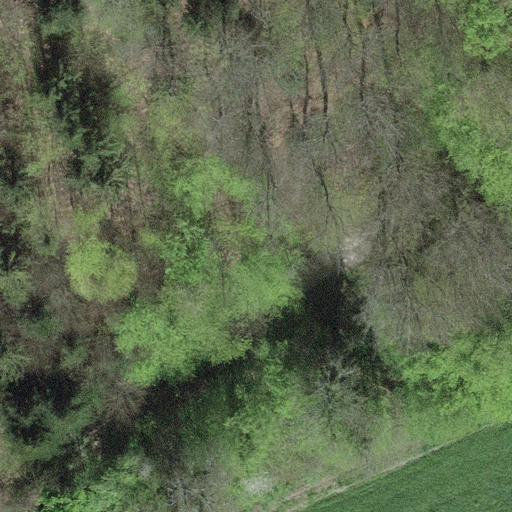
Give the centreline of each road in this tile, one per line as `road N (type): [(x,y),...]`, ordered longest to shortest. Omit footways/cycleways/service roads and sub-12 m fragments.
road 1 (track): [(0,465),(511,152)]
road 2 (track): [(253,511),(511,398)]
